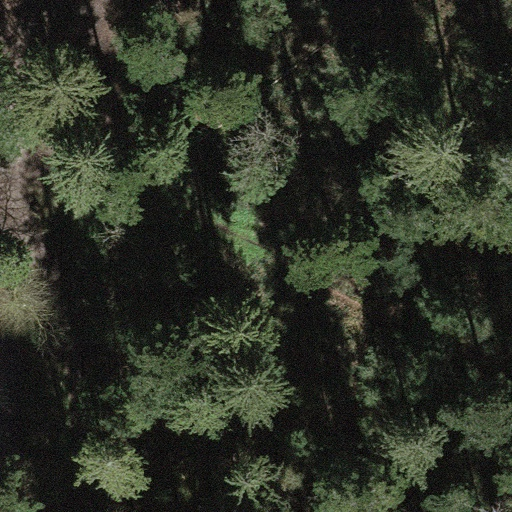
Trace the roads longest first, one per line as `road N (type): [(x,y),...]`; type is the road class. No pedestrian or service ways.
road 1 (track): [(60,511),(74,462),(77,383),(0,195)]
road 2 (track): [(0,164),(37,56),(78,0)]
